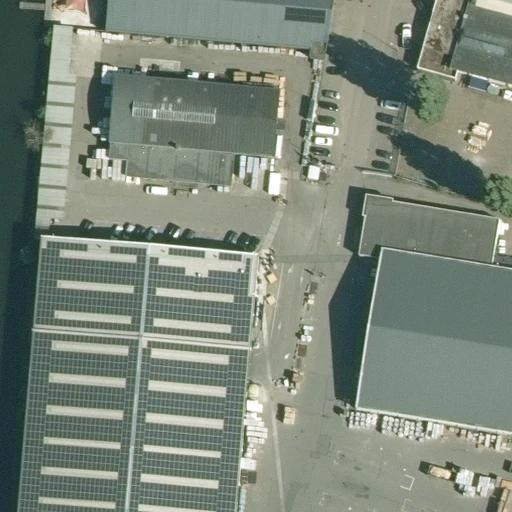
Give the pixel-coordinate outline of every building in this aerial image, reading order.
[(312,51),(313,42),(327,44),(334,0),(109,0),(106,33),(312,51)] [(511,0),(437,0),(420,63),(418,70),(456,81),(458,73),(511,88),(511,0)] [(324,61),(327,44),(313,42),(312,51),(310,60),(324,61)] [(126,178),(231,187),(233,155),(274,159),(280,93),(117,78),(111,144),(112,144),(111,161),(127,163),(126,178)] [(511,435),(511,271),(492,268),(499,222),(368,200),(359,258),(382,262),(380,273),(379,281),(358,410),(511,435)] [(44,239),(20,511),(237,511),(259,258),(242,257),(196,254),(150,250),(62,241),(49,240),(44,239)]
